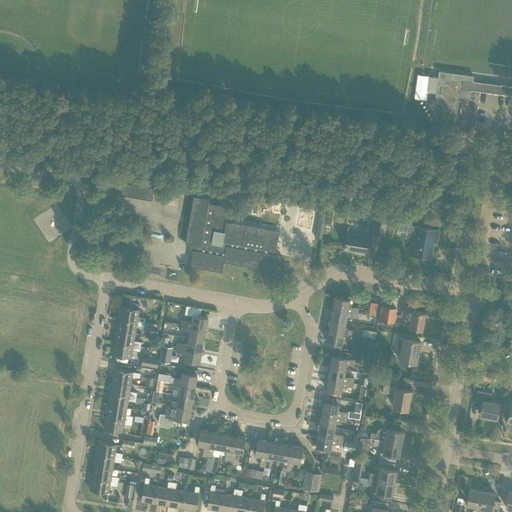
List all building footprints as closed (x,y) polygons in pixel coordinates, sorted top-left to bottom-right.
[(473,76),(439,71),(436,93),(443,94),(440,121),(456,123),(459,96),(469,97),(470,90),(511,95),(511,86),(472,81),(473,76)] [(151,200),(154,188),(122,182),(120,195),(151,200)] [(160,220),(153,259),(213,270),(217,252),(232,255),(232,252),(266,258),(276,200),(223,191),(222,199),(179,191),(173,222),(160,220)] [(4,197),(0,220),(0,275),(57,285),(61,261),(25,255),(34,202),(4,197)] [(326,234),(325,210),(315,210),(316,234),(326,234)] [(386,235),(389,214),(375,211),(372,232),(386,235)] [(436,241),(438,228),(412,224),(413,215),(400,213),(397,229),(416,232),(414,244),(411,243),(410,253),(431,256),(433,240),(436,241)] [(359,253),(369,255),(372,236),(347,232),(344,249),(360,252),(359,253)] [(333,308),(358,312),(359,307),(349,305),(350,299),(335,296),(333,308)] [(378,303),(370,301),(368,314),(376,315),(378,303)] [(181,319),(181,324),(205,329),(208,317),(200,316),(201,308),(186,305),(185,314),(192,315),(191,321),(181,319)] [(118,318),(145,322),(145,318),(138,316),(139,309),(120,306),(118,318)] [(382,306),(380,319),(394,322),(396,308),(382,306)] [(357,317),(358,312),(333,308),(331,319),(346,322),(347,315),(357,317)] [(412,311),(403,309),(401,319),(410,321),(409,327),(422,329),(425,312),(412,310),(412,311)] [(116,330),(135,333),(136,326),(144,327),(145,322),(118,318),(116,330)] [(345,328),(346,322),(331,319),(329,330),(354,335),(355,329),(345,328)] [(190,331),(188,337),(203,340),(205,329),(181,324),(180,329),(190,331)] [(114,342),(141,346),(141,341),(134,340),(135,333),(116,330),(114,342)] [(353,339),(354,335),(329,330),(326,342),(342,344),(343,338),(353,339)] [(177,342),(176,347),(201,351),(203,340),(188,337),(187,343),(177,342)] [(365,337),(363,348),(373,350),(375,338),(365,337)] [(417,362),(421,341),(399,337),(397,347),(401,348),(399,359),(417,362)] [(140,351),(141,346),(114,342),(112,354),(131,357),(132,349),(140,351)] [(159,361),(170,362),(173,347),(162,345),(159,361)] [(199,363),(201,351),(176,347),(176,351),(186,353),(184,360),(199,363)] [(158,358),(142,355),(141,364),(157,367),(158,358)] [(330,366),(345,369),(346,363),(356,364),(357,359),(332,355),(330,366)] [(344,375),(345,369),(330,366),(328,377),(353,382),(354,377),(344,375)] [(112,380),(131,383),(132,376),(140,377),(140,373),(133,371),(114,368),(112,380)] [(496,372),(481,369),(479,379),(494,382),(496,372)] [(170,381),(195,386),(197,374),(184,372),(182,372),(181,378),(171,376),(170,381)] [(352,387),(353,382),(328,377),(326,389),(341,392),(342,385),(352,387)] [(408,409),(411,390),(398,388),(399,380),(385,377),(382,391),(395,394),(393,406),(408,409)] [(164,380),(157,379),(155,390),(162,391),(164,380)] [(110,392),(136,396),(137,392),(130,391),(131,383),(112,380),(110,392)] [(178,394),(193,397),(195,386),(170,381),(169,386),(179,388),(178,394)] [(360,383),(357,392),(363,394),(365,385),(360,383)] [(480,415),(496,418),(499,402),(490,400),(491,393),(478,390),(475,402),(482,403),(480,415)] [(108,404),(127,407),(128,400),(136,401),(136,396),(110,392),(108,404)] [(159,409),(160,395),(151,394),(150,408),(159,409)] [(166,404),(167,404),(191,408),(193,397),(178,394),(177,401),(167,399),(166,404)] [(322,412),(347,417),(348,412),(338,410),(339,403),(324,401),(322,412)] [(106,416),(132,420),(133,415),(126,414),(127,407),(108,404),(106,416)] [(189,421),(191,408),(167,404),(165,414),(160,413),(158,423),(173,425),(174,418),(189,421)] [(349,409),(348,414),(358,417),(360,411),(349,409)] [(346,422),(347,417),(322,412),(320,424),(335,426),(336,420),(346,422)] [(132,425),(132,420),(106,416),(104,428),(123,431),(124,423),(132,425)] [(371,432),(370,437),(374,438),(401,443),(404,431),(401,430),(402,424),(386,421),(385,427),(387,428),(385,435),(371,432)] [(334,432),(335,426),(320,424),(318,435),(343,439),(344,434),(334,432)] [(202,455),(207,456),(212,431),(200,429),(197,444),(204,445),(202,455)] [(214,447),(220,448),(223,433),(212,431),(207,456),(212,457),(214,447)] [(153,444),(155,436),(144,433),(142,441),(153,444)] [(225,459),(230,460),(234,435),(223,433),(220,448),(227,449),(225,459)] [(245,437),(234,435),(230,460),(235,461),(236,451),(243,452),(245,437)] [(342,444),(343,439),(318,435),(316,446),(331,449),(332,442),(342,444)] [(399,455),(401,443),(374,438),(373,444),(384,446),(383,452),(380,451),(379,458),(395,461),(396,455),(399,455)] [(135,441),(123,439),(122,445),(134,447),(135,441)] [(259,465),(264,466),(269,441),(257,439),(255,454),(261,455),(259,465)] [(96,453),(122,457),(123,453),(115,452),(117,444),(98,441),(96,453)] [(271,457),(277,458),(280,443),(269,441),(264,466),(269,467),(271,457)] [(282,469),(287,470),(291,445),(280,443),(277,458),(284,459),(282,469)] [(291,445),(287,470),(292,471),(294,461),(300,462),(303,447),(291,445)] [(94,465),(112,468),(114,461),(121,462),(122,457),(96,453),(94,465)] [(196,458),(180,455),(178,466),(194,469),(196,458)] [(370,472),(369,478),(394,482),(397,470),(394,469),(395,463),(379,460),(378,467),(380,467),(379,474),(370,472)] [(92,477),(118,481),(119,476),(111,475),(112,468),(94,465),(92,477)] [(245,475),(254,475),(253,465),(245,465),(245,475)] [(322,473),(305,470),(302,487),(319,490),(322,473)] [(117,486),(118,481),(92,477),(90,489),(108,492),(110,484),(117,486)] [(155,503),(158,486),(149,484),(150,478),(145,477),(144,483),(141,501),(155,503)] [(392,495),(394,482),(369,478),(374,479),(373,483),(377,484),(376,491),(373,491),(372,497),(388,500),(390,494),(392,495)] [(168,505),(172,481),(168,481),(167,487),(158,486),(155,503),(168,505)] [(182,508),(185,490),(176,489),(177,482),(172,481),(168,505),(182,508)] [(134,484),(127,483),(125,496),(132,497),(134,484)] [(221,510),(224,493),(215,491),(216,485),(211,484),(210,491),(207,508),(221,510)] [(194,492),(185,490),(182,508),(195,510),(198,493),(200,486),(195,485),(194,492)] [(229,511),(234,511),(238,489),(234,488),(233,495),(224,493),(221,510),(229,511)] [(284,489),(273,488),(272,495),(283,497),(284,489)] [(478,511),(482,491),(469,488),(466,504),(475,506),(475,509),(473,509),(472,511),(478,511)] [(248,511),(251,498),(241,496),(243,489),(238,489),(234,511),(248,511)] [(494,500),(495,493),(482,491),(478,511),(483,511),(484,511),(482,511),(483,507),(492,509),(491,511),(498,511),(500,501),(494,500)] [(260,499),(251,498),(248,511),(262,511),(264,500),(266,493),(261,492),(260,499)] [(333,495),(320,493),(319,499),(332,501),(333,495)] [(273,511),(287,511),(288,508),(279,507),(280,500),(276,499),(275,506),(273,511)] [(389,511),(390,509),(387,509),(388,503),(372,500),(371,506),(373,506),(371,511),(389,511)] [(463,503),(457,502),(454,511),(463,511),(464,509),(462,508),(463,503)] [(287,511),(301,511),(303,504),(299,503),(298,510),(288,508),(287,511)]
